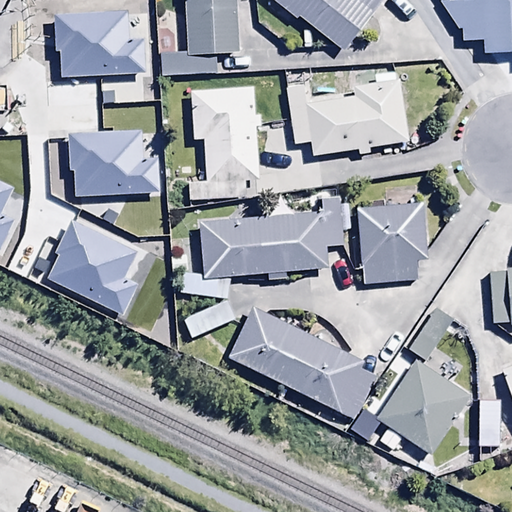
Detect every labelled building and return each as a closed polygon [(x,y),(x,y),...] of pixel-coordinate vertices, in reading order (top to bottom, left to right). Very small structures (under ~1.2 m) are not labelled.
[(235,0),(180,0),(184,0),(186,55),(159,56),(160,78),(216,76),(215,54),(238,54),(235,0)] [(267,0),(296,22),(299,18),(342,52),(382,0),(267,0)] [(511,0),(472,0),(473,2),(442,3),(442,11),(456,33),(461,33),(461,42),(482,41),(483,56),(511,55),(511,0)] [(306,86),(285,89),(294,148),(310,146),(312,160),(357,153),(357,158),(369,156),(368,150),(408,144),(398,82),(351,89),(353,98),(309,104),(306,86)] [(187,183),(188,203),(244,201),(243,183),(258,182),(256,130),(260,130),(260,118),(254,118),(254,91),(189,93),(191,143),(203,143),(205,183),(187,183)] [(383,209),(356,211),(361,286),(417,283),(416,263),(425,262),(421,193),(382,195),(383,209)] [(339,213),(198,223),(201,275),(187,276),(185,258),(169,259),(171,277),(180,277),(182,304),(228,301),(227,279),(327,272),(326,250),(342,249),(339,213)] [(511,271),(488,273),(491,328),(511,326),(511,271)] [(361,363),(250,309),(226,360),(354,422),(374,380),(357,372),(361,363)] [(434,311),(407,350),(426,363),(453,323),(434,311)] [(398,444),(402,439),(429,457),(468,398),(414,362),(375,421),(387,429),(378,443),(402,460),(408,450),(398,444)] [(511,372),(503,376),(511,403),(511,372)] [(498,403),(477,403),(477,449),(498,449),(498,403)]
